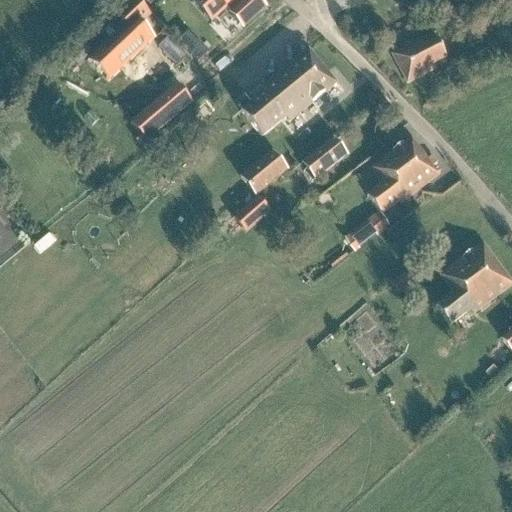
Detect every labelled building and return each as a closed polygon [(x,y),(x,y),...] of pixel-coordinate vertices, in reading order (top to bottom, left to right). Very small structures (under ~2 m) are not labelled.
[(192,3),(191,4),(192,5),(210,25),(211,24),(226,11),(229,15),(235,9),(232,5),(237,0),(195,0),(192,4),(192,3)] [(229,15),(228,16),(242,31),(265,9),(256,0),(245,0),(235,9),(229,15)] [(135,1),(117,18),(125,27),(87,63),(108,84),(153,41),(140,26),(150,17),(135,1)] [(468,17),(462,4),(443,13),(448,26),(468,17)] [(407,84),(433,71),(430,67),(446,59),(432,33),(417,42),(417,43),(412,46),(411,43),(405,46),(406,49),(398,53),(397,50),(393,52),(394,55),(392,56),(407,84)] [(91,55),(82,45),(67,59),(77,69),(91,55)] [(289,124),(336,85),(308,51),(261,90),(264,94),(241,113),(262,139),(285,120),(289,124)] [(176,86),(130,125),(146,143),(191,104),(176,86)] [(311,184),(346,157),(333,140),(302,165),(306,170),(303,173),(311,184)] [(431,158),(427,161),(411,140),(371,170),(383,185),(367,198),(381,217),(397,204),(400,207),(439,177),(432,167),(436,165),(431,158)] [(256,197),(287,172),(271,153),(240,178),(256,197)] [(257,199),(239,215),(247,224),(264,209),(265,209),(257,199)] [(369,228),(351,242),(357,250),(375,236),(369,228)] [(511,286),(511,284),(482,246),(440,277),(454,295),(436,308),(450,327),(470,312),(473,316),(479,311),(481,314),(489,308),(487,305),(511,286)] [(403,276),(391,287),(398,294),(410,284),(403,276)] [(511,328),(509,332),(511,335),(503,343),(511,353),(511,328)]
